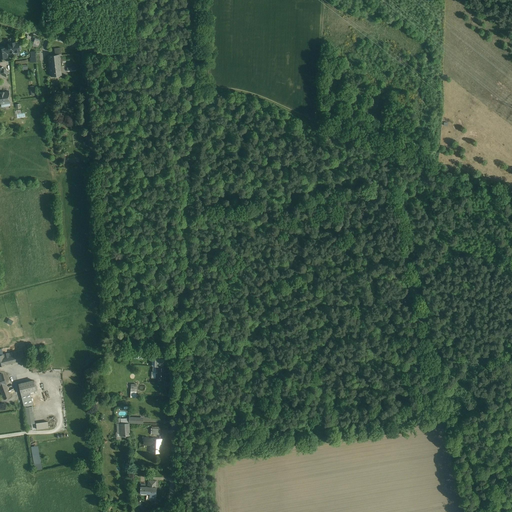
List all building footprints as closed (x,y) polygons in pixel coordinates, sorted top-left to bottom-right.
[(5,43),(6,54),(19,53),(18,42),(5,43)] [(59,54),(48,56),(51,77),(62,75),(59,54)] [(0,74),(6,78),(10,72),(3,68),(2,69),(0,68),(0,74)] [(9,91),(0,92),(0,104),(11,102),(9,91)] [(4,354),(2,348),(0,348),(0,365),(25,360),(23,349),(4,354)] [(155,366),(157,366),(163,367),(163,358),(155,358),(155,366)] [(163,367),(157,366),(156,378),(165,379),(165,367),(163,367)] [(33,381),(18,384),(21,394),(30,392),(36,390),(33,381)] [(11,397),(6,385),(0,387),(0,389),(4,399),(11,397)] [(21,394),(23,402),(32,400),(30,392),(21,394)] [(35,423),(32,406),(25,408),(28,425),(35,423)] [(129,424),(120,424),(121,438),(126,438),(125,435),(129,435),(129,424)] [(163,438),(144,438),(143,446),(150,446),(150,453),(162,454),(163,438)] [(37,470),(44,469),(41,453),(34,455),(37,470)] [(148,486),(140,486),(140,493),(150,494),(150,501),(156,501),(157,480),(148,480),(148,486)]
